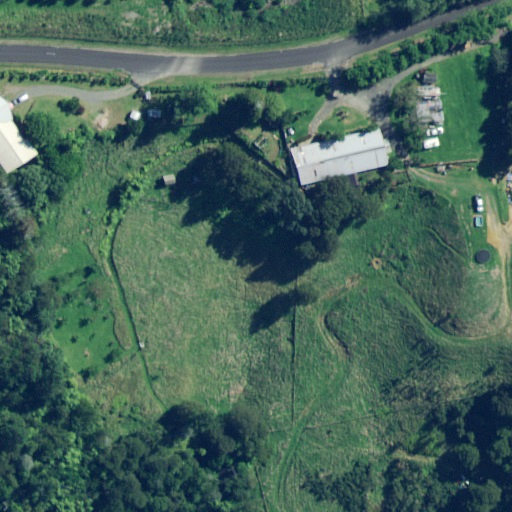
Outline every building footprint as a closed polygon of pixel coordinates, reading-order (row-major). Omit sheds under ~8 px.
[(13,80),(2,80),(1,90),(13,91),(13,80)] [(439,85),(419,86),(419,97),(439,96),(439,85)] [(36,155),(0,96),(0,163),(6,174),(36,155)] [(158,105),(139,106),(141,127),(159,126),(158,105)] [(384,165),(376,129),(287,149),(296,185),(384,165)] [(175,174),(163,176),(165,186),(177,184),(175,174)]
